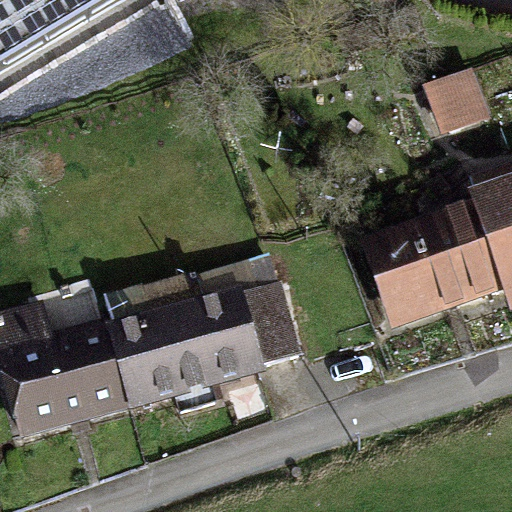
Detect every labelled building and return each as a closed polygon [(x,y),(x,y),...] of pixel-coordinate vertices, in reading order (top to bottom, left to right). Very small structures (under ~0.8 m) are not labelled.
[(0,0),(0,56),(99,0),(0,0)] [(511,171),(468,186),(503,288),(508,302),(511,300),(511,171)] [(503,288),(468,186),(356,225),(392,326),(503,288)] [(280,280),(242,291),(263,362),(300,351),(280,280)] [(102,321),(128,410),(266,370),(263,362),(242,291),(240,281),(102,321)] [(128,410),(102,321),(52,336),(42,301),(0,313),(0,366),(22,441),(128,410)]
